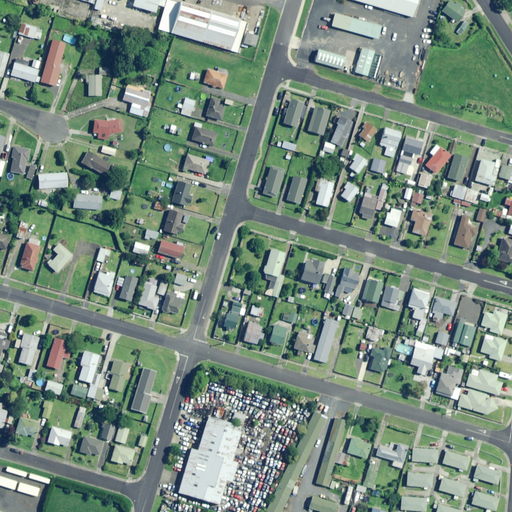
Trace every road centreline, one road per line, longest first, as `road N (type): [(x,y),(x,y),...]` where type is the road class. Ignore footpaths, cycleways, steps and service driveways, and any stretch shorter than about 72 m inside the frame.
road 1 (residential): [(190,345),(511,443)]
road 2 (residential): [(233,208),(511,288)]
road 3 (residential): [(275,67),(511,140)]
road 4 (residential): [(0,289),(190,345)]
road 5 (residential): [(146,491),(190,345)]
road 6 (residential): [(0,451),(146,491)]
road 7 (residential): [(233,208),(275,67)]
road 8 (residential): [(190,345),(233,208)]
